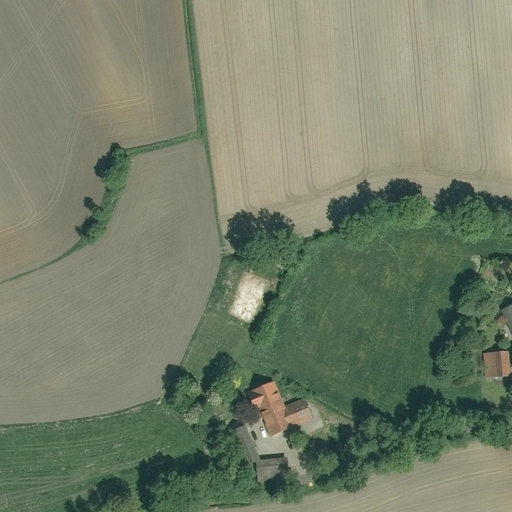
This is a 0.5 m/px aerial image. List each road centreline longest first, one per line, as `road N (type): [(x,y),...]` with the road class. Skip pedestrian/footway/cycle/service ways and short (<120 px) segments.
road 1 (residential): [(511,425),(306,483)]
road 2 (track): [(152,511),(306,483)]
